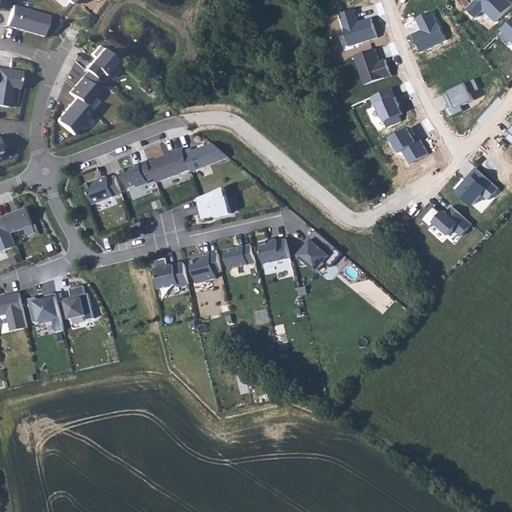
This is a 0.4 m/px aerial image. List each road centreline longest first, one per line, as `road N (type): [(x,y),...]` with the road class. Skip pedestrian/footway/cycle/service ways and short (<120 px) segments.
road 1 (residential): [(458,157),(446,174),(372,215),(351,218),(238,124),(184,121)]
road 2 (residential): [(286,220),(98,259),(80,251)]
road 3 (residential): [(458,157),(416,89),(386,0)]
road 4 (residential): [(44,170),(184,121)]
